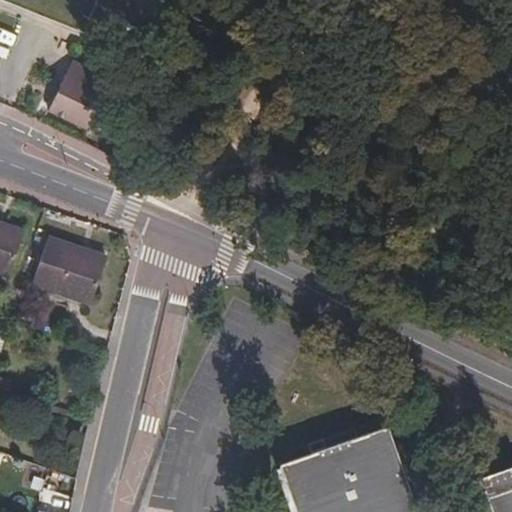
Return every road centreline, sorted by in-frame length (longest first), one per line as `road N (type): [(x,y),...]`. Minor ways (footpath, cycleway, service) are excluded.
road 1 (tertiary): [(167,225),(511,384)]
road 2 (residential): [(99,511),(167,225)]
road 3 (tertiary): [(0,161),(167,225)]
